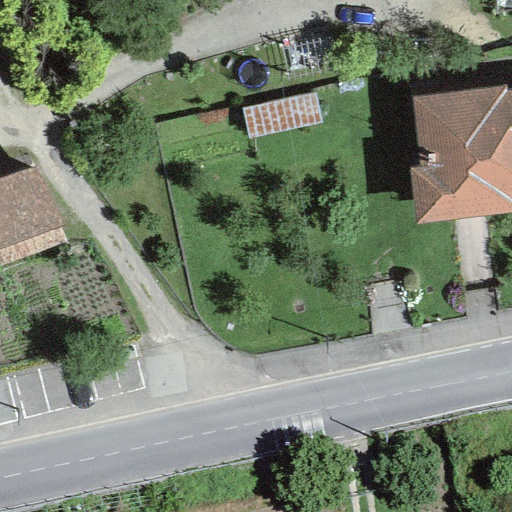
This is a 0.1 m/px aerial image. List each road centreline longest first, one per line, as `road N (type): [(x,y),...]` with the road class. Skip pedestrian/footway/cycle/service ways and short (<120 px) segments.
road 1 (tertiary): [(511,376),(0,482)]
road 2 (unknown): [(0,126),(49,157),(202,440)]
